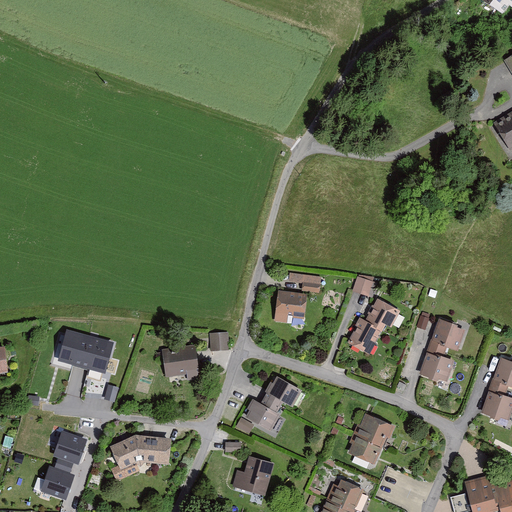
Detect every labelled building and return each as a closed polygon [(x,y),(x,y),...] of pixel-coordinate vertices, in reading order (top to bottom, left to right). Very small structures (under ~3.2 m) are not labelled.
[(511,0),(482,0),(507,20),(511,14),(511,0)] [(511,115),(495,126),(511,152),(511,115)] [(324,280),(292,276),(291,284),(305,287),(304,293),(322,296),(324,280)] [(376,285),(360,280),(356,294),(372,299),(376,285)] [(311,298),(281,293),(277,323),(292,326),(294,319),(308,321),(311,298)] [(399,313),(381,303),(377,310),(375,308),(370,317),(373,318),(370,323),(387,333),(390,327),(395,330),(402,317),(399,313)] [(370,323),(362,319),(356,330),(358,331),(352,342),(356,345),(357,350),(374,359),(388,333),(387,333),(370,323)] [(431,322),(422,319),(419,330),(427,333),(431,322)] [(441,322),(431,348),(449,355),(450,351),(462,355),(470,336),(461,332),(462,330),(441,322)] [(111,345),(65,330),(56,360),(101,374),(111,345)] [(230,335),(211,336),(213,353),(231,352),(230,335)] [(8,348),(0,349),(0,376),(11,375),(8,348)] [(198,348),(164,353),(168,380),(189,377),(190,383),(203,381),(198,348)] [(449,355),(431,348),(421,376),(434,380),(433,383),(443,387),(444,383),(451,386),(459,365),(447,360),(449,355)] [(511,363),(503,360),(493,387),(511,393),(511,389),(511,363)] [(305,394),(280,379),(276,386),(273,384),(267,394),(270,396),(268,400),(283,409),(286,404),(296,410),(305,394)] [(511,393),(493,387),(483,414),(496,419),(495,421),(505,425),(506,422),(511,423),(511,399),(509,398),(511,393)] [(283,409),(268,400),(264,406),(256,402),(249,412),(253,414),(249,421),(274,435),(284,418),(279,415),(283,409)] [(395,428),(367,415),(362,425),(358,424),(349,443),(354,445),(350,453),(377,465),(395,428)] [(256,427),(243,420),(238,430),(251,437),(256,427)] [(94,440),(66,429),(56,455),(62,457),(78,463),(84,465),(94,440)] [(174,449),(175,441),(138,438),(112,449),(121,468),(112,471),(118,485),(144,474),(142,468),(147,465),(172,469),(173,460),(174,449)] [(243,445),(227,445),(227,454),(243,454),(243,445)] [(78,463),(62,457),(57,471),(73,477),(78,463)] [(279,466),(252,459),(248,476),(239,474),(235,489),(270,498),(279,466)] [(57,471),(51,469),(42,494),(68,502),(76,478),(73,477),(57,471)] [(491,479),(467,485),(473,511),(511,511),(511,486),(495,491),(491,479)] [(333,484),(320,511),(355,511),(365,490),(341,480),(338,486),(333,484)] [(471,511),(468,497),(452,500),(455,511),(471,511)]
